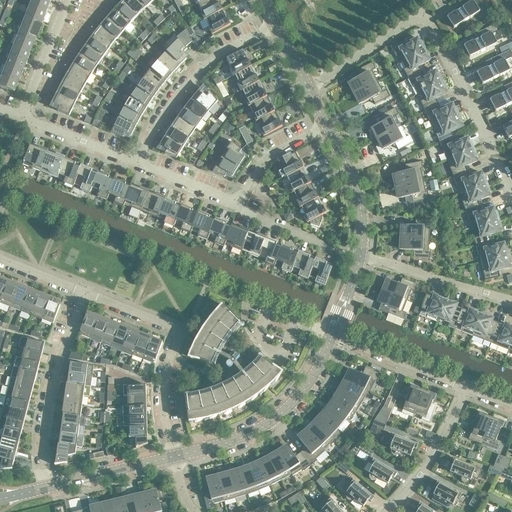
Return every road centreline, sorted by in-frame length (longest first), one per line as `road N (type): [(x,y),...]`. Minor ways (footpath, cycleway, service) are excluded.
road 1 (residential): [(511,204),(438,36),(421,18),(308,90)]
road 2 (residential): [(173,458),(163,397),(180,330),(83,293)]
road 3 (tertiary): [(173,458),(280,417),(315,375),(331,338)]
road 4 (residential): [(140,165),(159,121),(198,70),(274,24)]
road 5 (residential): [(50,487),(48,402),(83,293)]
road 6 (residential): [(511,302),(360,255)]
road 7 (residential): [(468,390),(331,338)]
road 8 (residential): [(388,511),(418,480),(468,390)]
road 9 (tertiary): [(360,255),(355,180),(330,129)]
road 10 (residential): [(140,165),(21,117)]
road 11 (residential): [(236,207),(270,155),(330,129)]
road 12 (tertiary): [(50,487),(173,458)]
road 13 (residential): [(21,117),(68,0)]
